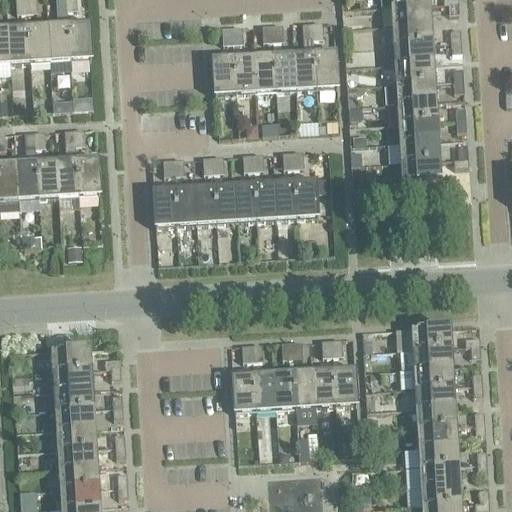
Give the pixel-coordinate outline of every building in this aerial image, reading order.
[(66,16),(65,0),(58,0),(55,0),(56,17),(66,16)] [(75,0),(65,0),(66,16),(76,15),(75,0)] [(380,0),(381,13),(390,12),(428,10),(427,0),(380,0)] [(443,9),(448,9),(457,8),(456,0),(453,0),(442,1),(443,9)] [(35,1),(25,2),(26,18),(36,18),(35,1)] [(26,18),(25,2),(15,3),(16,19),(26,18)] [(448,9),(448,21),(458,20),(457,8),(448,9)] [(390,12),(391,32),(429,29),(428,10),(390,12)] [(66,16),(56,17),(57,29),(67,29),(66,16)] [(86,27),(67,29),(69,66),(89,64),(89,66),(90,66),(88,26),(86,26),(86,27)] [(321,28),(311,29),(312,45),(322,44),(321,28)] [(57,29),(47,30),(49,67),(69,66),(67,29),(57,29)] [(391,32),(392,51),(430,49),(429,29),(391,32)] [(47,30),(27,31),(29,68),(49,67),(47,30)] [(282,30),(271,31),(272,47),(283,47),(282,30)] [(27,31),(7,32),(9,69),(29,68),(27,31)] [(272,47),(271,31),(261,32),(262,48),(272,47)] [(7,32),(0,32),(0,69),(9,69),(7,32)] [(232,50),(231,33),(221,34),(222,50),(232,50)] [(242,33),(231,33),(232,50),(243,49),(242,33)] [(449,36),(450,48),(460,47),(459,35),(449,36)] [(460,47),(450,48),(451,60),(461,59),(460,47)] [(392,51),(394,71),(432,68),(430,49),(392,51)] [(333,57),(313,58),(315,95),(335,94),(335,95),(336,95),(334,55),(332,55),(333,57)] [(313,58),(293,59),(295,96),(315,95),(313,58)] [(293,59),(273,60),(275,97),(295,96),(293,59)] [(273,60),(253,61),(255,98),(275,97),(273,60)] [(253,61),(233,62),(235,99),(255,98),(253,61)] [(235,99),(233,62),(213,63),(213,62),(212,62),(214,102),(216,102),(216,101),(235,99)] [(394,71),(395,90),(433,88),(432,68),(394,71)] [(452,75),(453,87),(462,86),(462,74),(452,75)] [(462,86),(453,87),(453,99),(463,98),(462,86)] [(387,110),(396,110),(434,108),(433,88),(395,90),(386,91),(387,110)] [(356,98),(346,99),(347,111),(357,110),(356,98)] [(72,105),(63,106),(64,117),(72,116),(72,105)] [(396,110),(397,129),(435,127),(434,108),(396,110)] [(359,112),(347,113),(347,125),(359,124),(359,112)] [(454,114),(455,126),(465,125),(464,113),(454,114)] [(465,125),(455,126),(456,138),(465,137),(465,125)] [(397,129),(398,149),(436,147),(435,127),(397,129)] [(248,130),(245,133),(246,142),(256,142),(256,129),(248,130)] [(325,130),(317,130),(318,139),(325,138),(325,130)] [(75,152),(74,135),(63,136),(64,152),(75,152)] [(84,135),(74,135),(75,152),(85,151),(84,135)] [(44,137),(34,138),(35,154),(45,154),(44,137)] [(35,154),(34,138),(23,138),(24,155),(35,154)] [(365,141),(352,142),(353,150),(365,149),(365,141)] [(398,149),(400,168),(438,166),(436,147),(398,149)] [(457,153),(457,165),(467,165),(466,153),(457,153)] [(302,157),(292,158),(293,174),(303,174),(302,157)] [(360,157),(349,157),(350,172),(361,171),(360,157)] [(293,174),(292,158),(281,158),(282,175),(293,174)] [(253,177),(252,160),(241,161),(242,177),(253,177)] [(262,160),(252,160),(253,177),(263,176),(262,160)] [(95,163),(75,164),(78,201),(97,200),(97,202),(99,202),(96,161),(95,162),(95,163)] [(222,162),(212,163),(213,179),(223,178),(222,162)] [(213,179),(212,163),(202,163),(203,180),(213,179)] [(75,164),(55,165),(58,203),(78,201),(75,164)] [(55,165),(35,167),(38,204),(58,203),(55,165)] [(173,182),(172,165),(162,166),(163,182),(173,182)] [(182,165),(172,165),(173,182),(183,181),(182,165)] [(457,165),(453,165),(453,174),(468,173),(467,165),(457,165)] [(438,166),(400,168),(401,188),(400,188),(400,189),(401,189),(434,187),(439,187),(438,166)] [(35,167),(15,168),(18,205),(38,204),(35,167)] [(0,217),(18,217),(18,205),(15,168),(0,168),(0,217)] [(313,186),(293,187),(295,224),(315,223),(315,224),(317,224),(315,200),(314,185),(314,184),(313,184),(313,186)] [(324,185),(314,185),(315,200),(324,199),(324,185)] [(293,187),(273,188),(276,225),(295,224),(293,187)] [(273,188),(253,189),(256,226),(276,225),(273,188)] [(253,189),(233,190),(236,228),(256,226),(253,189)] [(233,190),(213,192),(216,229),(236,228),(233,190)] [(213,192),(193,193),(196,230),(216,229),(213,192)] [(193,193),(173,194),(176,231),(196,230),(193,193)] [(176,231),(173,194),(154,195),(154,194),(152,194),(155,234),(156,234),(156,232),(176,231)] [(40,241),(21,242),(22,252),(41,251),(40,241)] [(80,251),(67,252),(67,266),(80,265),(80,251)] [(410,336),(411,355),(449,353),(448,332),(409,335),(410,336)] [(464,352),(469,352),(479,351),(478,343),(464,344),(464,352)] [(341,345),(330,346),(331,362),(342,361),(341,345)] [(371,345),(361,346),(362,358),(372,357),(371,345)] [(331,362),(330,346),(320,346),(321,363),(331,362)] [(301,347),(291,348),(292,364),(302,364),(301,347)] [(292,364),(291,348),(280,349),(281,365),(292,364)] [(252,367),(251,350),(240,351),(241,368),(252,367)] [(261,350),(251,350),(252,367),(262,366),(261,350)] [(469,352),(470,364),(479,363),(479,351),(469,352)] [(411,355),(413,375),(451,373),(449,353),(411,355)] [(50,358),(51,378),(90,375),(89,355),(49,357),(50,358)] [(105,374),(110,374),(119,373),(119,365),(104,366),(105,374)] [(352,373),(332,375),(334,412),(354,410),(354,412),(356,412),(353,372),(352,372),(352,373)] [(110,374),(110,386),(120,385),(119,373),(110,374)] [(413,375),(414,394),(452,392),(451,373),(413,375)] [(51,378),(53,397),(91,395),(90,375),(51,378)] [(332,375),(312,376),(315,413),(334,412),(332,375)] [(312,376),(292,377),(295,414),(315,413),(312,376)] [(292,377),(272,378),(275,415),(295,414),(292,377)] [(272,378),(252,379),(255,416),(275,415),(272,378)] [(471,379),(471,391),(481,390),(480,378),(471,379)] [(255,416),(252,379),(233,381),(233,379),(231,379),(234,419),(235,419),(235,418),(255,416)] [(481,390),(471,391),(472,403),(482,402),(481,390)] [(414,394),(415,414),(453,412),(452,392),(414,394)] [(53,397),(54,417),(92,414),(91,395),(53,397)] [(111,401),(112,413),(122,413),(121,401),(111,401)] [(415,414),(416,434),(454,431),(453,412),(415,414)] [(122,413),(112,413),(113,425),(122,425),(122,413)] [(54,417),(55,436),(94,434),(92,414),(54,417)] [(473,418),(474,430),(483,430),(483,418),(473,418)] [(375,422),(366,423),(367,437),(375,436),(375,422)] [(483,430),(474,430),(474,442),(484,441),(483,430)] [(416,434),(417,453),(455,451),(454,431),(416,434)] [(55,436),(56,456),(95,454),(94,434),(55,436)] [(114,440),(114,452),(124,452),(123,440),(114,440)] [(306,442),(296,443),(298,466),(308,466),(306,442)] [(417,453),(418,473),(457,470),(455,451),(417,453)] [(124,452),(114,452),(115,464),(125,464),(124,452)] [(56,456),(57,475),(96,473),(95,454),(56,456)] [(475,457),(476,469),(486,469),(485,457),(475,457)] [(284,458),(278,458),(279,467),(288,467),(288,460),(284,458)] [(486,469),(476,469),(477,481),(487,481),(486,469)] [(418,473),(420,492),(458,490),(457,470),(418,473)] [(57,475),(59,495),(97,493),(96,473),(57,475)] [(116,480),(117,491),(127,491),(126,479),(116,480)] [(420,492),(421,511),(459,510),(458,490),(420,492)] [(127,491),(117,491),(118,504),(127,503),(127,491)] [(59,495),(59,511),(98,511),(97,493),(59,495)] [(478,497),(478,508),(478,509),(488,508),(487,496),(478,497)] [(370,511),(369,500),(353,501),(353,511),(370,511)]
